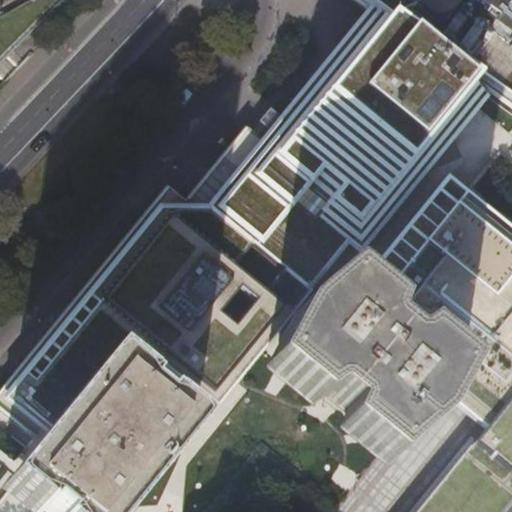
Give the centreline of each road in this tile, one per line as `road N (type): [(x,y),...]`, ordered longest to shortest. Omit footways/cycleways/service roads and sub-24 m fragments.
road 1 (residential): [(0,322),(253,31),(260,0)]
road 2 (primary): [(149,0),(0,157)]
